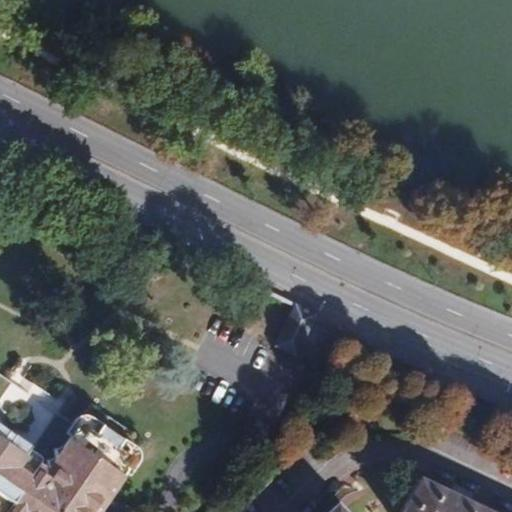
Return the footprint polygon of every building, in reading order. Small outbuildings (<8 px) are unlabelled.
[(317,313),(295,303),(276,345),(296,355),(317,313)] [(111,511),(156,447),(102,411),(88,432),(75,424),(82,413),(25,374),(19,384),(0,371),(0,511),(111,511)] [(351,407),(357,394),(346,389),(339,402),(351,407)] [(298,455),(302,473),(330,466),(326,448),(298,455)] [(482,511),(414,480),(398,511),(482,511)] [(340,511),(331,503),(321,511),(340,511)]
